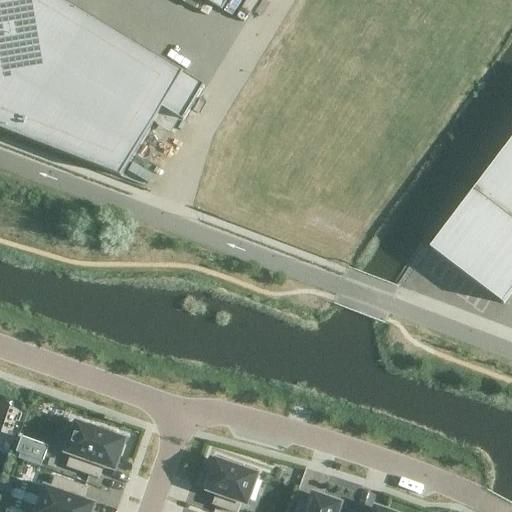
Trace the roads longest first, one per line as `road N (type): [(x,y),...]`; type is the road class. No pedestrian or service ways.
road 1 (unclassified): [(327,281),(0,158)]
road 2 (residential): [(183,413),(262,423),(400,468),(499,511)]
road 3 (unclassified): [(327,281),(511,349)]
road 4 (residential): [(0,347),(183,413)]
